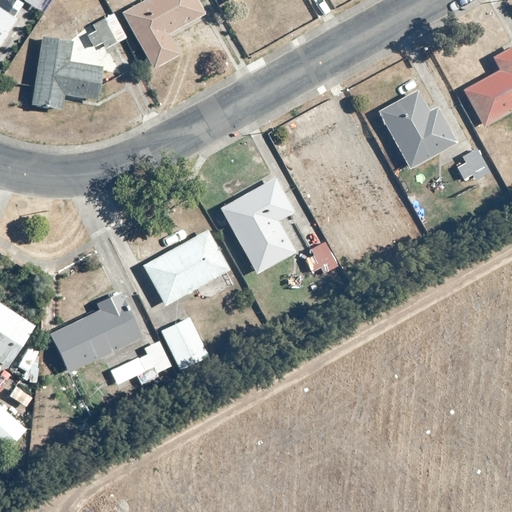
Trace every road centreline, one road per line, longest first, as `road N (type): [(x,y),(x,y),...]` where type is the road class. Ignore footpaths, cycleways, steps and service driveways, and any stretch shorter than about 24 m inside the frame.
road 1 (residential): [(0,167),(44,177),(127,166),(427,0)]
road 2 (unknown): [(362,511),(511,425)]
